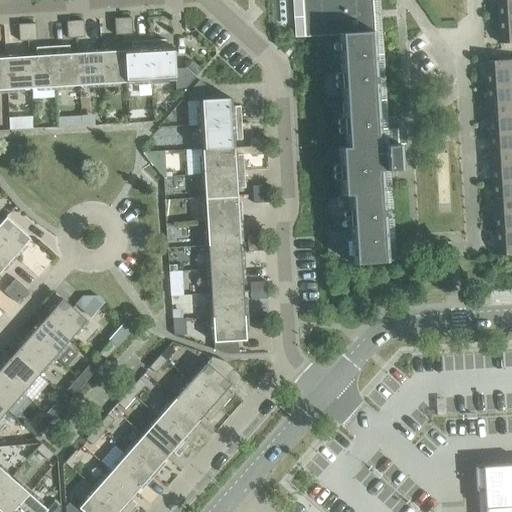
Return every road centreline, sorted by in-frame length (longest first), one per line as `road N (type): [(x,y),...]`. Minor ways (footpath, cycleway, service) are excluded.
road 1 (residential): [(295,365),(281,357),(276,327),(272,84),(259,50),(197,0)]
road 2 (tertiary): [(325,396),(377,337),(402,324),(511,316)]
road 3 (unclassified): [(295,365),(164,511)]
road 4 (residential): [(67,264),(109,263),(113,240),(104,215),(83,216),(66,231)]
road 5 (tertiary): [(231,493),(325,396)]
